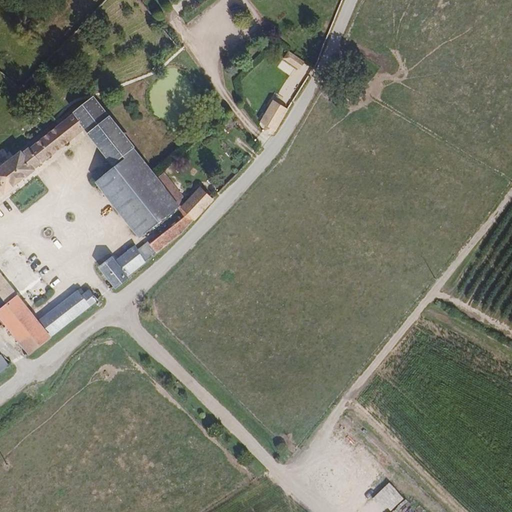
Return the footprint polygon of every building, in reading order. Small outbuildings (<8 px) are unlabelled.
[(0,197),(86,127),(117,167),(99,180),(143,237),(182,206),(94,95),(59,120),(23,150),(20,147),(0,165),(0,197)] [(275,133),(290,108),(275,100),(260,124),(275,133)] [(200,216),(216,198),(203,186),(188,205),(200,216)] [(194,222),(189,215),(151,244),(158,255),(194,222)] [(0,276),(16,298),(26,308),(48,290),(11,246),(0,253),(0,276)] [(101,268),(116,288),(146,266),(132,248),(114,263),(112,260),(101,268)] [(16,298),(0,276),(0,316),(33,354),(51,340),(39,325),(26,308),(16,298)] [(80,300),(88,311),(98,302),(90,292),(80,300)] [(51,340),(88,311),(80,300),(77,297),(39,325),(51,340)] [(0,374),(11,365),(3,354),(0,356),(0,374)] [(336,440),(344,449),(353,441),(345,432),(336,440)] [(380,511),(395,511),(405,502),(388,483),(369,500),(380,511)]
